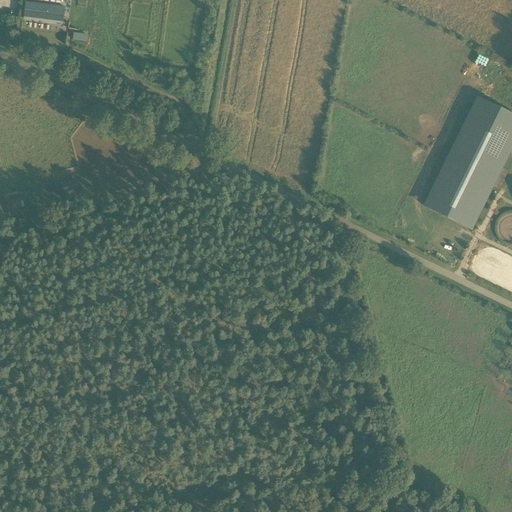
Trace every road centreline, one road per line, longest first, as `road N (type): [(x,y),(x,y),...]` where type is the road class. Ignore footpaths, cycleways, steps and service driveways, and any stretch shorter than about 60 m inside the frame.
road 1 (unclassified): [(511,308),(0,62)]
road 2 (track): [(418,511),(342,226)]
